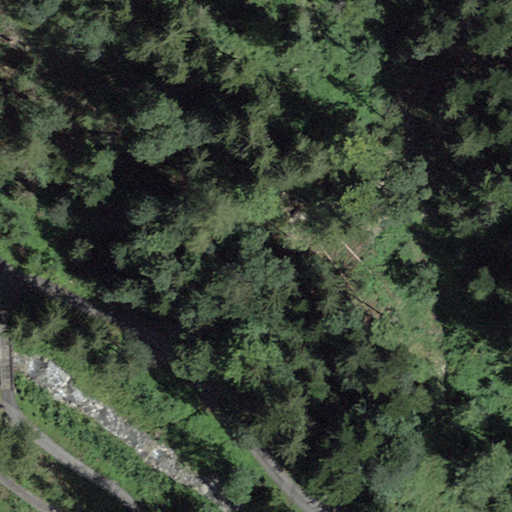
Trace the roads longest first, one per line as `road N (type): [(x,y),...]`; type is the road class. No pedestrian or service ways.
road 1 (unclassified): [(328,511),(252,459),(147,325),(3,244)]
road 2 (unclassified): [(3,244),(17,415),(136,511)]
